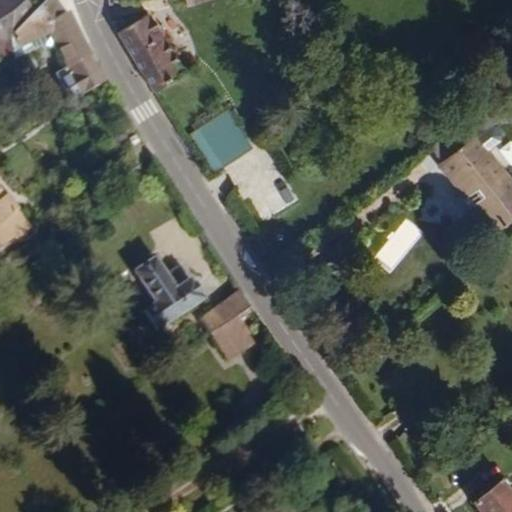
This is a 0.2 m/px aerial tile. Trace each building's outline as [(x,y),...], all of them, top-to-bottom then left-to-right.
[(0,0),(0,29),(15,10),(6,0),(0,0)] [(75,80),(85,72),(48,17),(45,19),(29,0),(24,0),(15,10),(0,29),(0,54),(31,31),(70,84),(75,80)] [(163,88),(188,70),(154,15),(127,32),(163,88)] [(84,91),(94,84),(85,72),(75,80),(84,91)] [(227,106),(189,132),(215,170),(253,144),(227,106)] [(475,231),(509,203),(457,133),(469,122),(460,109),(415,143),(427,158),(423,162),(475,231)] [(71,177),(80,190),(124,160),(116,147),(71,177)] [(22,223),(12,210),(0,194),(0,242),(4,247),(6,245),(1,240),(8,234),(17,246),(31,234),(22,223)] [(129,294),(162,273),(152,258),(141,266),(128,249),(108,263),(129,294)] [(140,314),(185,286),(172,266),(162,273),(129,294),(127,296),(140,314)] [(199,329),(228,310),(237,304),(229,290),(190,315),(199,329)] [(217,355),(245,335),(228,310),(199,329),(217,355)] [(484,478),(457,500),(466,511),(511,511),(511,490),(507,483),(495,492),(484,478)]
